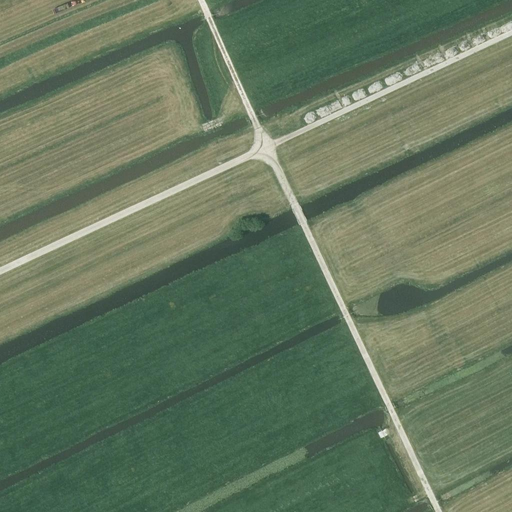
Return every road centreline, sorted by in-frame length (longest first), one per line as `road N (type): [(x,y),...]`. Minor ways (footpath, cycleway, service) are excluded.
road 1 (track): [(511,31),(0,271)]
road 2 (track): [(200,0),(438,511)]
